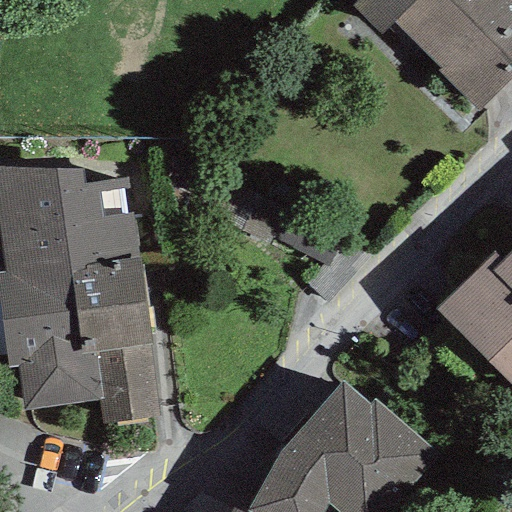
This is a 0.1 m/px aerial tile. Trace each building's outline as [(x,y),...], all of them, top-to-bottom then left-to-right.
[(437,71),(478,111),(511,76),(511,3),(508,0),(354,0),(348,6),(380,37),(393,24),(439,69),(437,71)] [(0,273),(0,306),(3,323),(145,304),(140,260),(128,179),(83,183),(81,171),(0,168),(0,240),(4,274),(0,273)] [(511,292),(511,253),(501,263),(492,272),(511,292)] [(492,254),(435,310),(511,386),(511,292),(492,272),(501,263),(492,254)] [(160,416),(145,304),(3,323),(8,366),(20,364),(26,407),(103,397),(107,423),(160,416)] [(279,452),(246,511),(322,511),(327,504),(336,511),(388,511),(438,456),(373,400),(368,406),(341,381),(279,452)]
